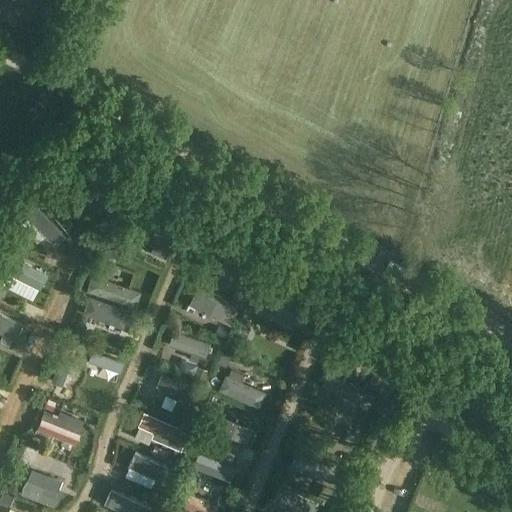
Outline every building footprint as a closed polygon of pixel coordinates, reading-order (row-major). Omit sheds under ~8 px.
[(92,184),(101,170),(71,151),(62,165),(92,184)] [(126,178),(106,215),(122,224),(143,187),(126,178)] [(56,247),(66,238),(32,202),(22,211),(56,247)] [(171,206),(150,252),(165,259),(186,213),(171,206)] [(2,272),(42,290),(49,276),(9,257),(2,272)] [(230,293),(235,281),(199,264),(193,277),(230,293)] [(141,293),(94,277),(89,291),(136,308),(141,293)] [(197,291),(189,307),(234,328),(242,312),(197,291)] [(265,291),(259,305),(301,325),(308,311),(265,291)] [(135,314),(90,298),(84,314),(130,330),(135,314)] [(0,335),(15,341),(22,324),(0,315),(0,335)] [(285,351),(291,338),(253,319),(246,331),(285,351)] [(174,332),(169,346),(206,359),(211,345),(174,332)] [(345,345),(338,359),(372,377),(379,364),(345,345)] [(117,375),(121,363),(83,350),(79,362),(117,375)] [(90,394),(95,378),(65,369),(60,385),(90,394)] [(333,371),(324,385),(357,406),(366,392),(333,371)] [(163,374),(157,389),(189,403),(195,388),(163,374)] [(267,394),(226,376),(219,391),(260,409),(267,394)] [(355,424),(318,409),(312,423),(349,438),(355,424)] [(187,432),(144,414),(138,430),(181,447),(187,432)] [(253,445),(257,433),(218,418),(214,430),(253,445)] [(44,419),(39,433),(77,446),(81,433),(44,419)] [(200,462),(239,476),(244,463),(205,448),(200,462)] [(169,468),(135,453),(129,468),(162,483),(169,468)] [(298,454),(291,470),(332,486),(338,471),(298,454)] [(60,496),(27,484),(23,495),(56,508),(60,496)] [(279,490),(274,503),(294,511),(314,511),(317,505),(279,490)] [(150,511),(152,509),(112,491),(105,505),(119,511),(150,511)] [(218,511),(221,507),(189,494),(183,509),(191,511),(218,511)]
